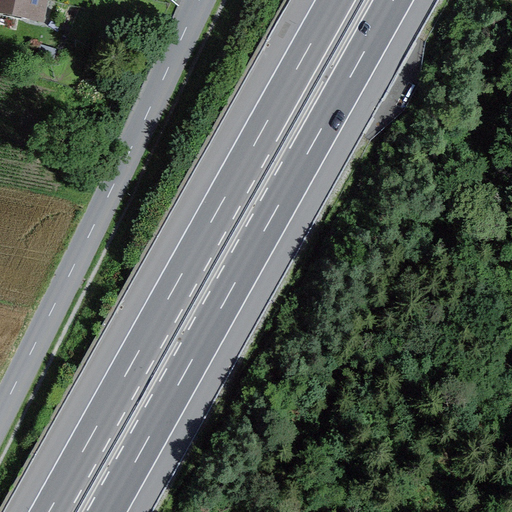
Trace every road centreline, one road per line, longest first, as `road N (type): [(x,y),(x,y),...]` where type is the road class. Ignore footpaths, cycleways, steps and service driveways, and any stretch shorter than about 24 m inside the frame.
road 1 (motorway): [(106,511),(393,0)]
road 2 (motorway): [(335,0),(49,511)]
road 3 (unclassified): [(199,0),(0,414)]
